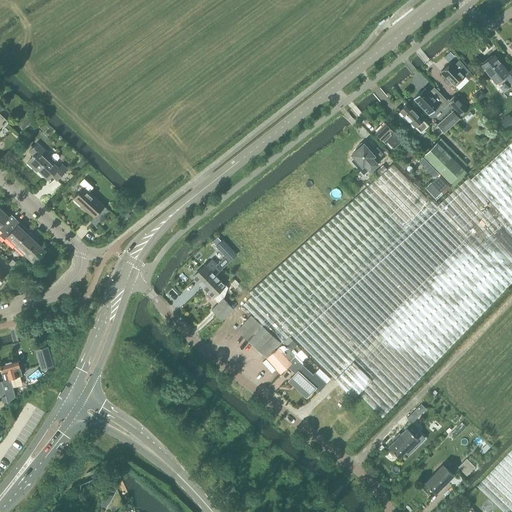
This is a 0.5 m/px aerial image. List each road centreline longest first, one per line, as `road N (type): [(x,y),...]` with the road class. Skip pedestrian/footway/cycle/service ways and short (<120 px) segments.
road 1 (tertiary): [(126,275),(160,226),(446,0)]
road 2 (unclassified): [(392,511),(367,476),(126,275)]
road 3 (residential): [(0,313),(64,289),(82,257),(0,180)]
road 4 (tertiary): [(126,275),(64,394)]
road 5 (tertiary): [(82,399),(117,323),(126,275)]
road 6 (tertiary): [(0,507),(75,412)]
